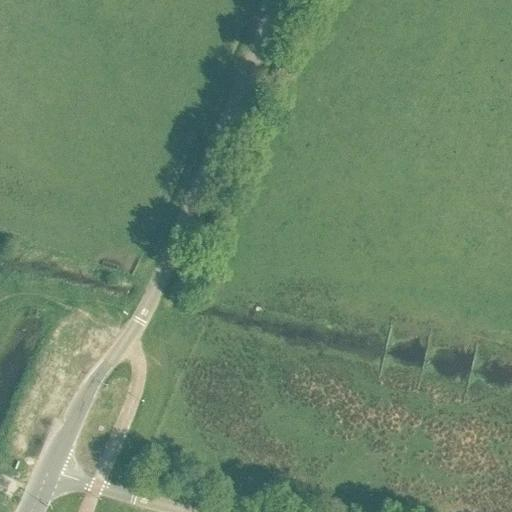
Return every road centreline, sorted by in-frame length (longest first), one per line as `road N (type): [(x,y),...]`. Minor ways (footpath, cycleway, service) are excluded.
road 1 (unclassified): [(277,0),(149,302),(92,385),(51,470)]
road 2 (unclassified): [(51,470),(179,511)]
